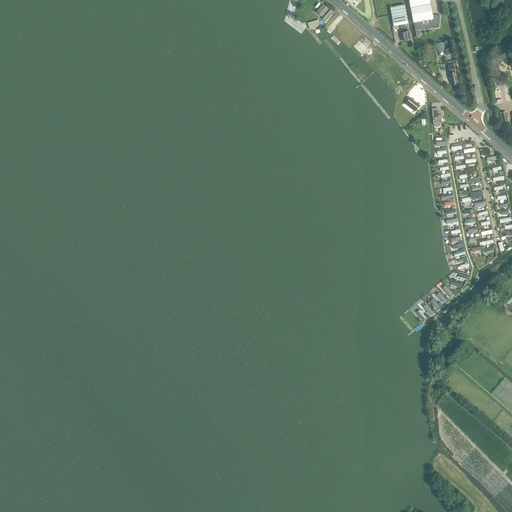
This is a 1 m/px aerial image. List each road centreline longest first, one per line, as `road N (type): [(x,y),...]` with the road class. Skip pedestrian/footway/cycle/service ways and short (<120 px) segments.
road 1 (tertiary): [(473,120),(335,0)]
road 2 (residential): [(473,120),(480,100),(457,0)]
